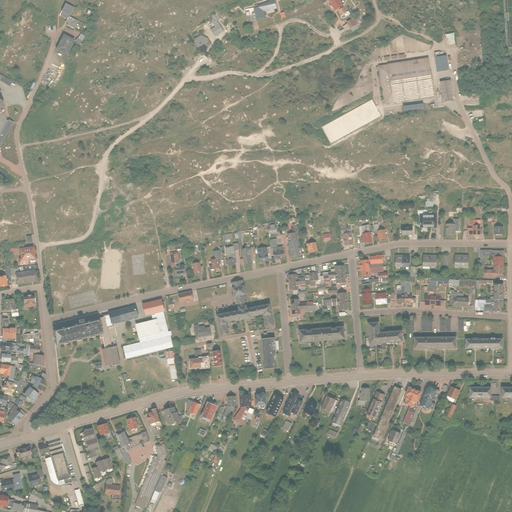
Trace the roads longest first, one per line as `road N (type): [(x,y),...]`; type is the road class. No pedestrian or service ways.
road 1 (unknown): [(508,191),(467,193),(436,178),(411,184),(385,167),(323,182),(275,182),(255,198),(232,201),(200,174)]
road 2 (unknown): [(114,164),(195,151),(330,146),(383,117),(381,107)]
road 3 (residential): [(27,437),(176,393),(289,382)]
road 4 (residential): [(280,268),(44,321)]
road 5 (unknown): [(114,164),(140,145),(201,124),(263,88),(273,73)]
road 6 (residential): [(350,253),(510,242)]
road 7 (residential): [(510,317),(355,314)]
road 8 (residential): [(360,376),(509,375)]
road 9 (residential): [(42,286),(17,148)]
road 10 (unknown): [(330,179),(287,162),(234,161),(200,174)]
road 11 (unknown): [(200,174),(149,222),(86,236)]
road 12 (residential): [(27,437),(26,424),(53,390),(44,321)]
